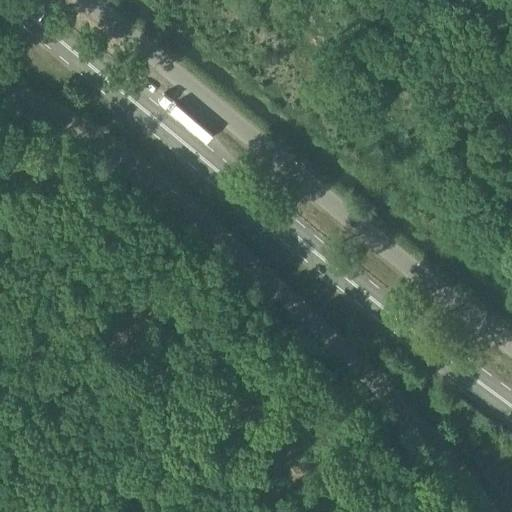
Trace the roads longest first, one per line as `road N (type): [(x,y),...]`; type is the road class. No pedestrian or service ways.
road 1 (unclassified): [(0,74),(57,97),(333,306),(492,511)]
road 2 (secondary): [(511,399),(377,300),(10,0)]
road 3 (unclassified): [(101,0),(511,332)]
